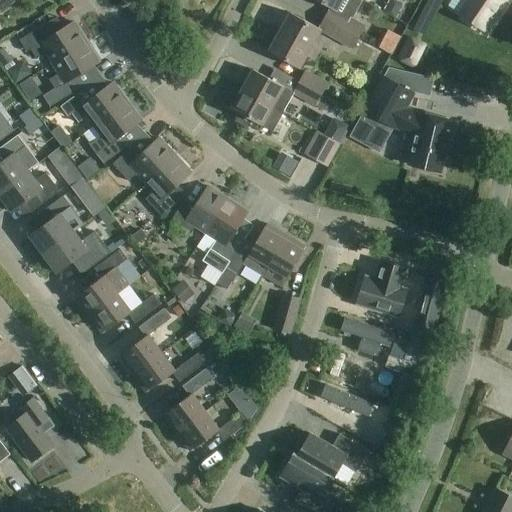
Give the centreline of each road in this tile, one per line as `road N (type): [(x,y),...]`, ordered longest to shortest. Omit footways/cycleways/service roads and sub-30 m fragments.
road 1 (residential): [(217,511),(302,361),(343,223)]
road 2 (unclassified): [(406,511),(455,379),(488,252)]
road 3 (residential): [(137,461),(135,436),(0,252)]
road 4 (residential): [(0,305),(119,468)]
road 5 (residential): [(343,223),(265,188),(180,116)]
road 6 (residential): [(488,252),(343,223)]
road 7 (residential): [(180,116),(97,0)]
road 8 (residential): [(180,116),(245,0)]
